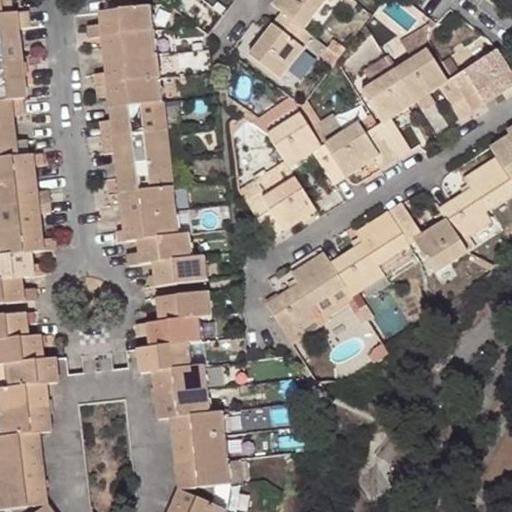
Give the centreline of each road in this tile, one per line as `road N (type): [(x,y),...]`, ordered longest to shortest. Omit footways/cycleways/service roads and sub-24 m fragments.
road 1 (residential): [(511,112),(263,269)]
road 2 (residential): [(55,0),(80,264)]
road 3 (residential): [(80,264),(55,274),(47,298),(49,323),(63,340),(85,347),(105,342),(123,311),(122,290),(96,266)]
road 4 (unknown): [(162,511),(148,392),(105,342)]
